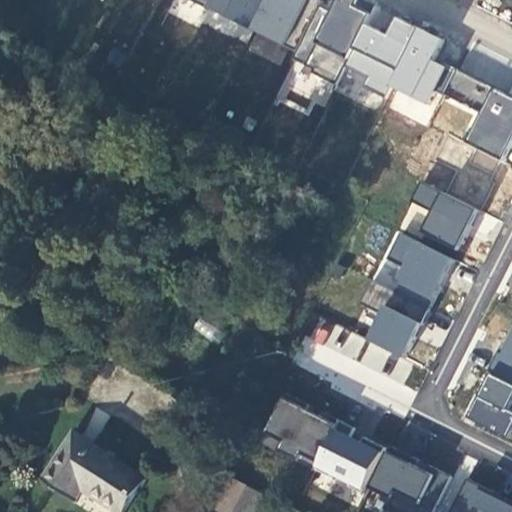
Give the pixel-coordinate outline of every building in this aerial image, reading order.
[(308,57),(325,0),(186,0),(258,22),(248,52),(281,63),(285,50),(308,57)] [(434,60),(444,37),(392,16),(385,33),(363,23),(363,5),(350,0),(332,0),(315,43),(315,41),(304,67),(335,80),(341,65),(365,74),(365,117),(374,93),(390,93),(390,109),(428,125),(440,94),(446,96),(465,97),(477,102),(486,102),(486,84),(451,70),(451,82),(439,78),(444,64),(434,60)] [(508,156),(511,141),(511,96),(485,89),(469,145),(508,156)] [(420,235),(462,250),(491,169),(465,160),(452,197),(421,186),(416,200),(430,205),(420,235)] [(511,326),(472,422),(511,438),(511,326)] [(405,382),(413,362),(398,356),(389,376),(405,382)] [(258,445),(367,490),(361,504),(381,511),(433,511),(450,473),(276,402),(258,445)] [(80,489),(115,511),(119,511),(142,478),(83,439),(49,490),(70,504),(80,489)] [(231,511),(247,481),(226,470),(210,502),(231,511)] [(251,511),(263,489),(247,481),(231,511),(232,511),(251,511)] [(511,511),(511,503),(464,482),(450,511),(511,511)]
